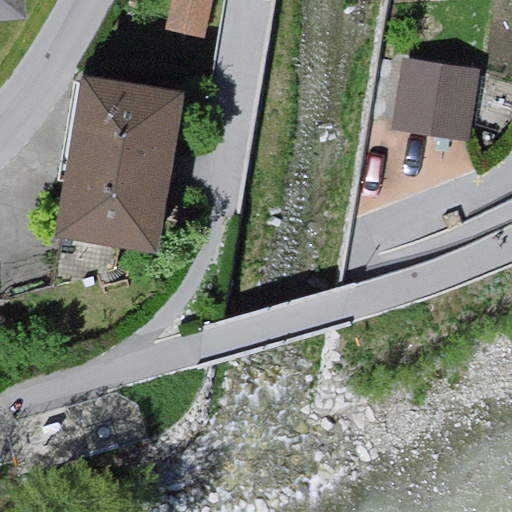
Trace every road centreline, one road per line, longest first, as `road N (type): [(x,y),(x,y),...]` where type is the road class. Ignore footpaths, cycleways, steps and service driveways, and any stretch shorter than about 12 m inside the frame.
road 1 (residential): [(382,233),(511,176)]
road 2 (residential): [(0,117),(40,68),(77,0)]
